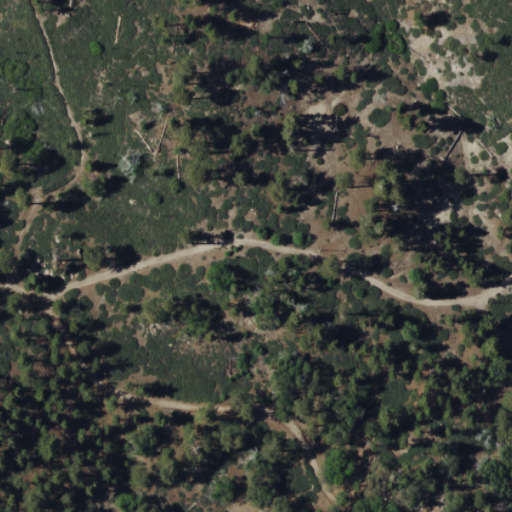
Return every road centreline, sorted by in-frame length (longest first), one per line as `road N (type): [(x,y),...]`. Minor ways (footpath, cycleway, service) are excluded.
road 1 (track): [(341,511),(301,435),(280,417),(124,396),(92,377),(45,299),(0,288)]
road 2 (track): [(9,290),(18,236),(33,205),(78,168),(34,0)]
